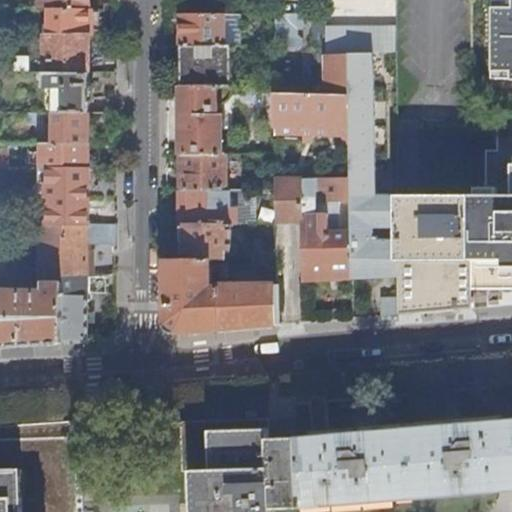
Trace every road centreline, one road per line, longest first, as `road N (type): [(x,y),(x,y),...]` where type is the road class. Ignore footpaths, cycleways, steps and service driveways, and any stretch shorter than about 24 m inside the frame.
road 1 (secondary): [(511,326),(147,361)]
road 2 (residential): [(143,0),(147,361)]
road 3 (secondary): [(147,361),(0,370)]
